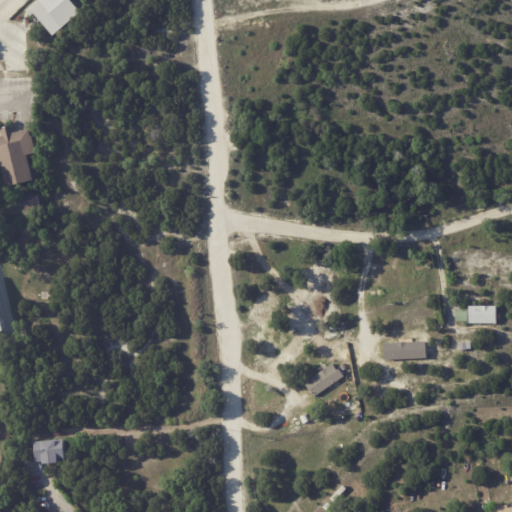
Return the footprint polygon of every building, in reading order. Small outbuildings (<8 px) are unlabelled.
[(73,0),(82,10),(55,34),(35,12),(32,14),(27,9),(31,5),(32,6),(38,0),(73,0)] [(13,127),(14,132),(31,128),(32,135),(33,135),(37,151),(29,153),(35,178),(8,185),(2,158),(0,158),(0,135),(4,135),(3,128),(13,126),(13,127)] [(26,206),(24,196),(39,193),(42,206),(27,210),(26,206)] [(457,275),(457,265),(469,264),(470,275),(457,276),(457,275)] [(459,320),(458,320),(458,310),(471,310),(471,305),(499,305),(499,314),(501,314),(501,316),(498,316),(498,323),(471,323),(471,320),(459,320)] [(418,358),(384,359),(384,338),(431,337),(431,358),(418,358)] [(460,343),(472,343),(472,350),(460,351),(460,343)] [(339,381),(316,396),(307,382),(334,363),(339,369),(341,368),(346,376),(339,381)] [(51,463),(44,463),(44,461),(36,462),(35,441),(65,439),(66,459),(59,460),(59,462),(51,463)]
